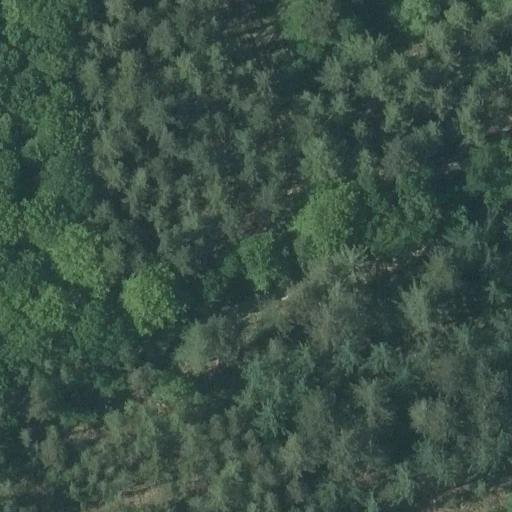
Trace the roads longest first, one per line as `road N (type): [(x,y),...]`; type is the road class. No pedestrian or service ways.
road 1 (track): [(0,397),(511,214)]
road 2 (track): [(246,0),(315,254)]
